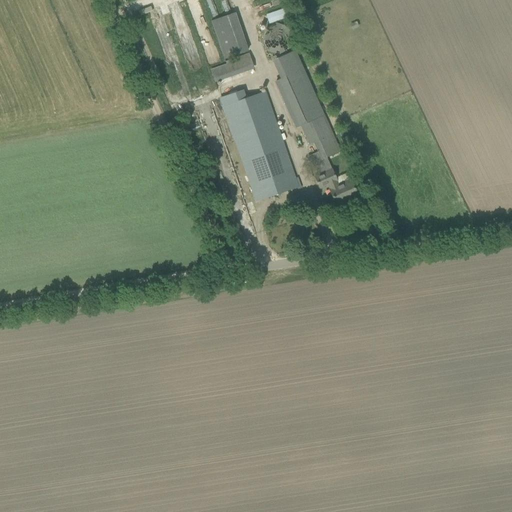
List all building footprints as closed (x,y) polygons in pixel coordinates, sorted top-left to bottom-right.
[(279,10),(265,15),(268,23),(282,18),(279,10)] [(246,51),(235,12),(210,20),(222,58),(246,51)] [(293,38),(287,27),(276,24),(265,30),(261,41),(267,51),(279,55),(290,49),(293,38)] [(284,55),(275,59),(283,78),(275,81),(287,107),(287,108),(289,113),(296,128),(300,126),(308,146),(313,144),(317,152),(307,157),(310,165),(312,164),(320,160),(326,173),(323,174),(318,176),(314,178),(319,189),(327,185),(329,189),(328,189),(336,206),(358,196),(353,187),(350,179),(349,179),(338,184),(335,178),(326,157),(340,151),(336,142),(326,119),(295,50),(284,55)] [(213,82),(253,69),(249,55),(208,68),(213,82)] [(243,91),(220,99),(246,175),(252,190),(256,202),(297,187),(265,94),(265,93),(246,99),(243,91)]
